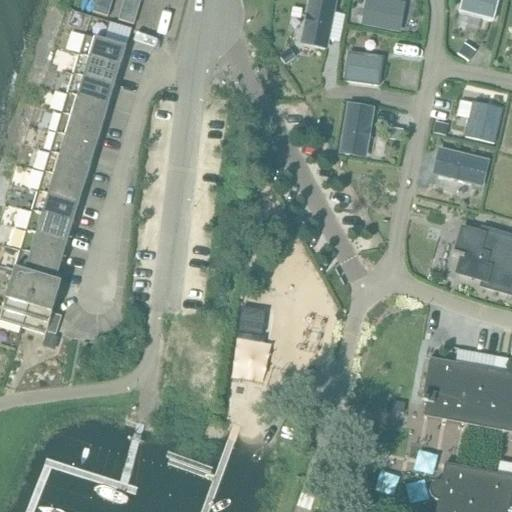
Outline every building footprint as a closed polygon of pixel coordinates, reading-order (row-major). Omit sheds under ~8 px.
[(95,0),(91,14),(108,19),(114,0),(95,0)] [(123,0),(117,21),(134,27),(141,0),(123,0)] [(335,2),(326,0),(310,0),(301,45),(325,50),(335,2)] [(392,3),(392,5),(368,0),(362,28),(399,35),(404,5),(392,3)] [(493,23),(498,0),(462,0),(459,14),(493,23)] [(120,69),(126,50),(84,37),(79,57),(120,69)] [(463,47),(457,56),(468,63),(473,54),(463,47)] [(382,60),(348,55),(344,84),(378,88),(382,60)] [(114,89),(120,69),(79,57),(73,76),(114,89)] [(108,108),(114,89),(73,76),(67,96),(108,108)] [(102,128),(108,108),(67,96),(61,115),(102,128)] [(502,112),(473,106),(465,140),(494,146),(502,112)] [(348,108),(340,156),(364,160),(372,112),(348,108)] [(96,147),(102,128),(61,115),(55,135),(96,147)] [(436,125),(434,135),(445,137),(447,128),(436,125)] [(402,132),(391,130),(389,140),(401,142),(402,132)] [(90,167),(96,147),(55,135),(49,154),(90,167)] [(85,186),(90,167),(49,154),(43,174),(85,186)] [(440,157),(436,176),(481,187),(487,164),(444,154),(440,157)] [(79,206),(85,186),(43,174),(37,193),(79,206)] [(73,225),(79,206),(37,193),(31,213),(73,225)] [(67,245),(73,225),(31,213),(26,232),(67,245)] [(61,264),(67,245),(26,232),(20,252),(61,264)] [(453,253),(452,257),(462,260),(458,274),(484,282),(482,287),(511,295),(511,240),(483,232),(481,237),(463,232),(456,254),(453,253)] [(20,252),(14,271),(55,284),(61,264),(20,252)] [(44,336),(45,337),(61,286),(55,284),(14,271),(0,317),(0,323),(44,336)] [(55,337),(61,318),(52,316),(46,334),(55,337)] [(47,336),(43,348),(55,352),(59,339),(47,336)] [(511,375),(429,360),(422,398),(424,398),(423,406),(425,407),(425,410),(426,411),(426,410),(464,417),(463,425),(461,425),(461,426),(511,435),(511,375)] [(511,511),(511,478),(444,466),(441,483),(438,483),(433,485),(430,489),(429,494),(430,499),(434,502),(437,503),(435,511),(511,511)]
